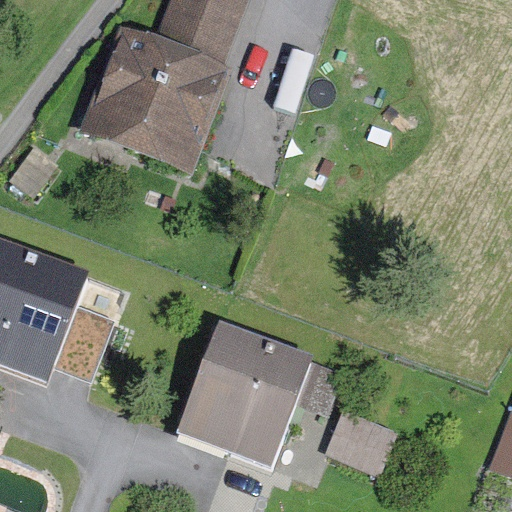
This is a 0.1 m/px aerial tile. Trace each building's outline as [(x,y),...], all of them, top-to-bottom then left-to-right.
[(170,0),(152,50),(228,78),(257,0),(170,0)] [(228,78),(117,41),(81,148),(193,185),(228,78)] [(87,288),(0,255),(0,375),(47,393),(87,288)] [(306,370),(212,338),(177,442),(271,474),(306,370)] [(511,420),(488,481),(511,490),(511,420)] [(393,445),(341,427),(324,476),(375,494),(393,445)]
